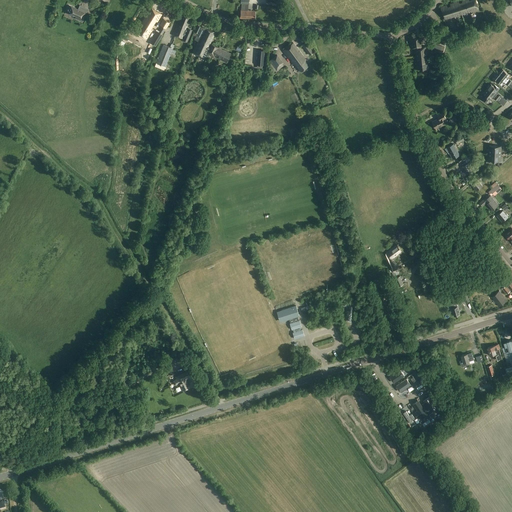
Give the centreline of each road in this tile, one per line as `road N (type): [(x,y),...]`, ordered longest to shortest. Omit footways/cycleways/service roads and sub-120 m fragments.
road 1 (tertiary): [(0,475),(511,315)]
road 2 (tertiary): [(511,265),(446,184),(391,36)]
road 3 (unclassified): [(391,36),(238,23),(182,0)]
